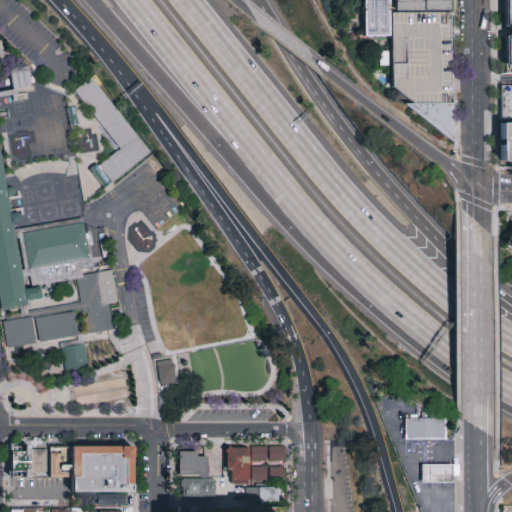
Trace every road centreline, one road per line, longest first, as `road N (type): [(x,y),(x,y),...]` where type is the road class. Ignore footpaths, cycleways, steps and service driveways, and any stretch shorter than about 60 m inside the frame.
road 1 (motorway): [(132,0),(310,227),(428,339),(511,396)]
road 2 (motorway): [(511,342),(368,222),(185,0)]
road 3 (motorway): [(511,302),(366,158),(257,0)]
road 4 (motorway): [(146,101),(274,290),(293,339),(305,417)]
road 5 (motorway): [(93,0),(310,227)]
road 6 (motorway): [(146,101),(298,297)]
road 7 (motorway): [(298,297),(354,380),(394,511)]
road 8 (tertiary): [(475,185),(475,0)]
road 9 (residential): [(153,431),(0,428)]
road 10 (motorway): [(445,164),(328,70)]
road 11 (motorway): [(58,0),(146,101)]
road 12 (residential): [(153,431),(285,433)]
